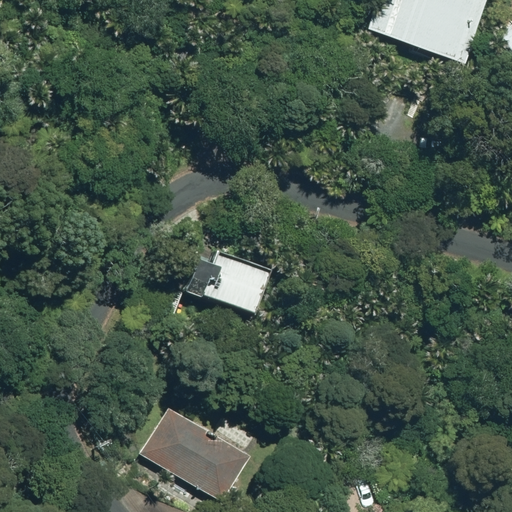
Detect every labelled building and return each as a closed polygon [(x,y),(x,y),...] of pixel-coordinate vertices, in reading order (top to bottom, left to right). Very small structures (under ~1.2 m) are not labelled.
[(376,0),(368,24),(464,60),(486,0),(376,0)] [(511,21),(501,30),(511,45),(511,21)] [(183,288),(252,311),(267,267),(214,250),(209,262),(193,257),(183,288)] [(170,325),(183,288),(165,282),(152,319),(170,325)] [(138,454),(222,501),(249,453),(166,406),(138,454)] [(283,415),(294,425),(302,416),(290,406),(283,415)]
